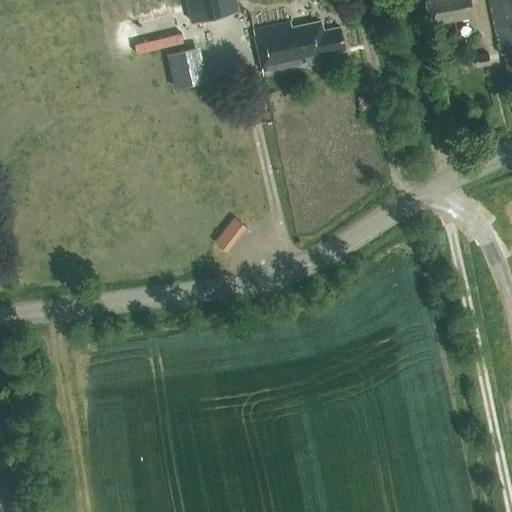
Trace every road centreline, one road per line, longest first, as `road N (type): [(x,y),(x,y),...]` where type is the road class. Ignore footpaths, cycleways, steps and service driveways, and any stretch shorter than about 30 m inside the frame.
road 1 (tertiary): [(0,318),(241,286),(310,264),(418,192),(511,152)]
road 2 (track): [(436,186),(504,511)]
road 3 (track): [(418,192),(389,172),(352,0)]
